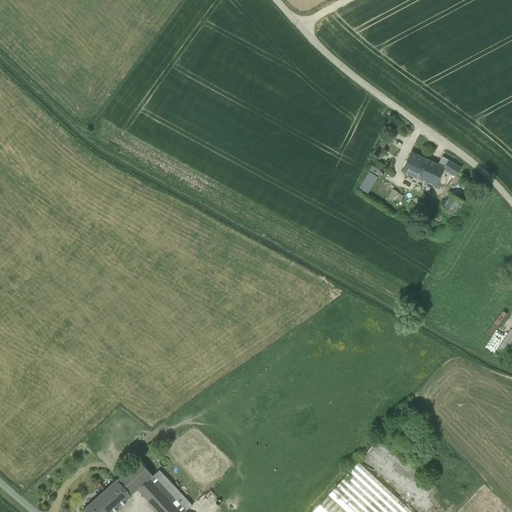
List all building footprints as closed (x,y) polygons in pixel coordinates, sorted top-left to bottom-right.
[(430,161),(411,153),(402,172),(421,180),(430,161)] [(430,161),(421,180),(436,187),(444,170),(455,177),(461,168),(443,157),(439,165),(430,161)] [(382,172),(373,167),(369,173),(377,178),(379,179),(382,172)] [(369,173),(359,189),(367,194),(377,178),(369,173)] [(388,199),(399,205),(404,195),(393,189),(388,199)] [(452,195),(443,207),(457,216),(465,204),(452,195)] [(511,330),(497,353),(505,359),(511,347),(511,330)] [(139,461),(117,480),(131,496),(137,490),(150,479),(153,476),(139,461)] [(411,511),(359,464),(313,511),(411,511)] [(185,511),(192,506),(159,471),(153,476),(150,479),(180,511),(185,511)] [(180,511),(150,479),(137,490),(157,511),(180,511)] [(117,480),(82,511),(113,511),(117,510),(131,497),(131,496),(117,480)]
